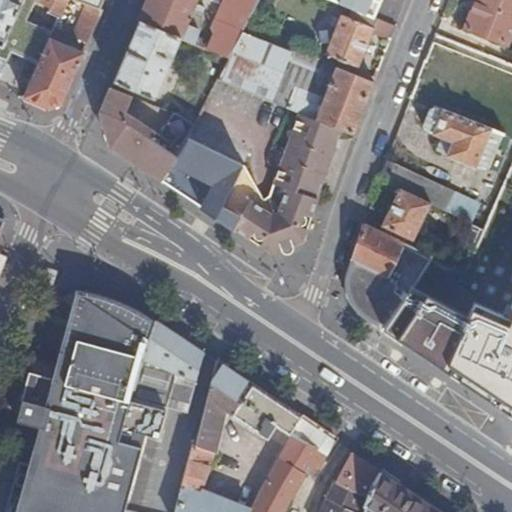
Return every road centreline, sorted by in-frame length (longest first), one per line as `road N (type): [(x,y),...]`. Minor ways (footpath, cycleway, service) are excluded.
road 1 (residential): [(427,0),(292,340)]
road 2 (primary): [(52,179),(292,340)]
road 3 (primary): [(292,340),(511,486)]
road 4 (residential): [(52,179),(124,0)]
road 5 (residential): [(0,306),(52,179)]
